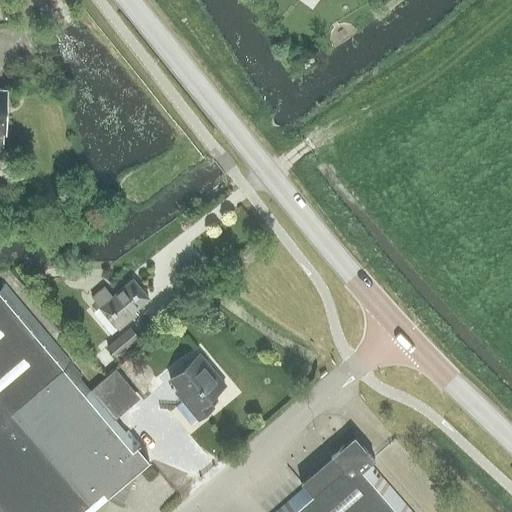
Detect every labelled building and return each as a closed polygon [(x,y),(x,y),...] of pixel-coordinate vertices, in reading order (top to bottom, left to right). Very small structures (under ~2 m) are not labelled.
[(134,310),(149,298),(133,279),(112,296),(105,287),(92,297),(100,307),(94,312),(112,333),(117,329),(118,330),(138,314),(134,310)] [(0,511),(70,511),(141,453),(0,286),(0,511)] [(117,357),(141,337),(130,326),(107,346),(117,357)] [(200,355),(196,357),(170,379),(179,390),(176,392),(198,420),(213,407),(207,400),(225,385),(200,355)] [(105,378),(129,407),(141,397),(116,368),(105,378)] [(375,460),(354,436),(331,457),(337,464),(322,478),(325,481),(311,493),(308,490),(281,511),(406,511),(367,467),(375,460)]
